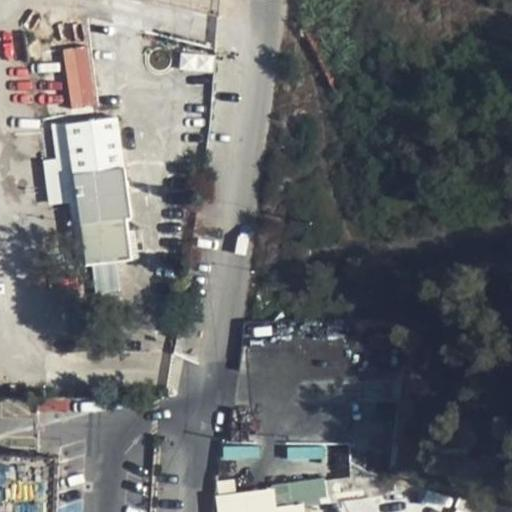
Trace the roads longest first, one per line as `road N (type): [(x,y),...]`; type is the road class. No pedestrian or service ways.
road 1 (residential): [(195,511),(199,420),(239,312),(273,62),(272,0)]
road 2 (unknown): [(78,270),(181,330),(227,344)]
